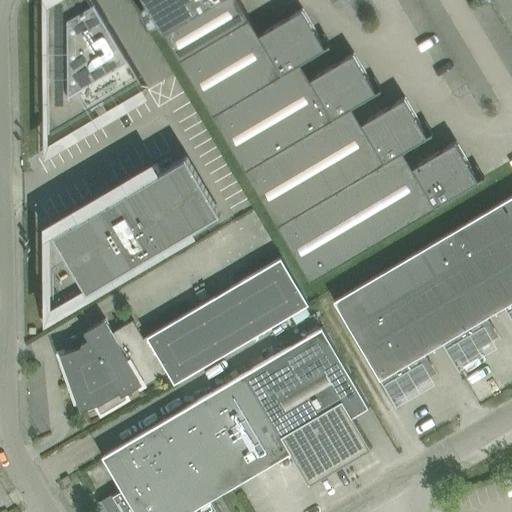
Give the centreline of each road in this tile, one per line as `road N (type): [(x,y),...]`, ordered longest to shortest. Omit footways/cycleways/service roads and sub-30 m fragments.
road 1 (unclassified): [(42,511),(4,438),(0,207)]
road 2 (unclassified): [(388,489),(511,417)]
